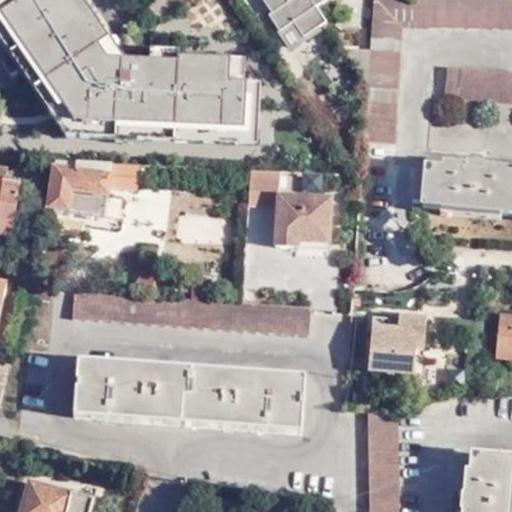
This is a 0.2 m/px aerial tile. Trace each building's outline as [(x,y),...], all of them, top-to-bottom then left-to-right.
[(96,0),(0,0),(0,36),(6,53),(103,19),(96,0)] [(178,0),(152,0),(141,7),(152,22),(180,3),(178,0)] [(265,0),(271,9),(268,11),(280,29),(294,19),(303,33),(326,18),(317,4),(321,0),(265,0)] [(366,86),(362,144),(392,147),(402,28),(511,29),(511,0),(372,0),(369,51),(366,86)] [(171,39),(156,45),(168,80),(184,74),(181,64),(223,48),(211,19),(169,35),(171,39)] [(366,86),(369,51),(342,49),(366,86)] [(229,74),(243,74),(243,53),(229,53),(229,74)] [(511,74),(446,68),(443,98),(511,104),(511,74)] [(255,85),(221,100),(227,114),(222,116),(235,146),(278,126),(265,97),(261,99),(255,85)] [(139,166),(56,162),(51,193),(107,200),(109,191),(135,194),(139,166)] [(466,174),(424,170),(420,209),(511,218),(511,177),(480,175),(481,164),(467,163),(466,174)] [(6,171),(0,170),(0,238),(10,241),(18,189),(4,186),(6,171)] [(296,244),(325,246),(329,201),(277,197),(278,173),(250,172),(247,219),(275,220),(273,249),(295,250),(296,244)] [(107,200),(51,193),(49,212),(104,220),(107,200)] [(40,202),(23,199),(17,233),(34,236),(40,202)] [(325,252),(325,246),(296,244),(295,250),(325,252)] [(257,300),(259,262),(247,262),(244,299),(257,300)] [(192,298),(212,297),(211,281),(191,283),(192,298)] [(240,307),(73,296),(72,323),(308,339),(310,312),(240,307)] [(511,321),(499,320),(495,362),(511,364),(511,321)] [(374,334),(371,333),(367,376),(413,380),(415,356),(422,356),(424,324),(398,322),(397,335),(389,335),(390,323),(375,323),(374,334)] [(305,379),(79,365),(74,421),(301,436),(305,379)] [(399,511),(397,420),(368,415),(369,511),(399,511)] [(0,429),(0,440),(11,443),(14,430),(0,427),(0,429)] [(507,511),(511,463),(472,460),(468,500),(459,500),(458,511),(507,511)] [(31,489),(24,511),(93,511),(97,497),(82,494),(81,498),(76,496),(75,500),(31,489)]
